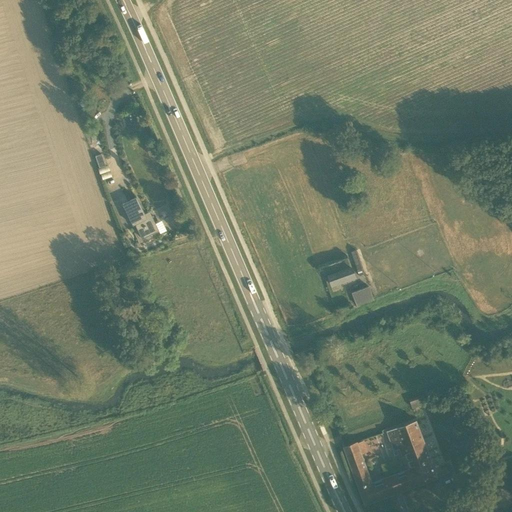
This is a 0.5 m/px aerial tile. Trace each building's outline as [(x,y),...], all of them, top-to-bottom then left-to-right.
[(99,167),(105,165),(101,154),(95,156),(99,167)] [(146,219),(136,198),(123,205),(132,225),(135,224),(142,239),(158,231),(151,217),(146,219)] [(359,276),(364,274),(356,250),(351,252),(359,276)] [(331,285),(355,277),(352,268),(328,277),(331,285)] [(351,293),(356,305),(373,299),(368,286),(351,293)] [(413,408),(423,404),(426,403),(424,398),(411,403),(413,408)] [(397,426),(397,428),(412,468),(372,483),(357,441),(344,446),(365,504),(438,478),(416,419),(397,426)] [(462,492),(475,488),(471,475),(457,479),(462,492)] [(487,485),(473,490),(476,498),(490,493),(487,485)]
